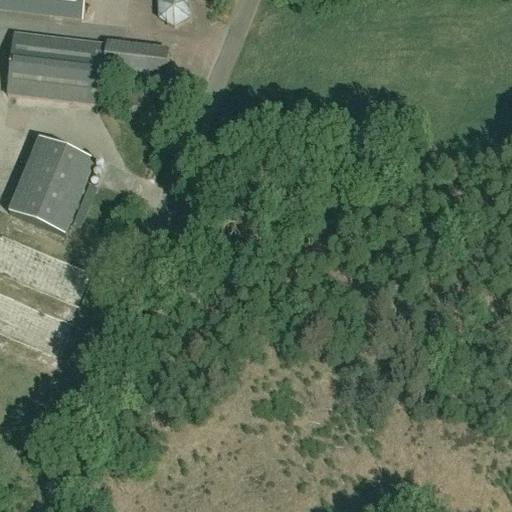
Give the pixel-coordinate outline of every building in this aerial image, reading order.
[(0,0),(0,11),(81,21),(83,0),(0,0)] [(177,30),(190,20),(190,3),(184,0),(163,0),(158,3),(159,21),(177,30)] [(163,116),(168,55),(15,36),(9,97),(163,116)] [(40,141),(9,216),(65,238),(95,164),(40,141)] [(17,406),(33,410),(36,393),(20,390),(17,406)] [(14,433),(8,450),(0,447),(0,469),(20,477),(28,457),(23,455),(29,439),(14,433)]
